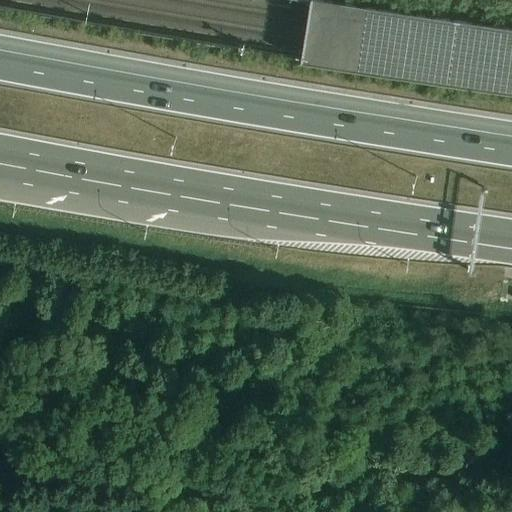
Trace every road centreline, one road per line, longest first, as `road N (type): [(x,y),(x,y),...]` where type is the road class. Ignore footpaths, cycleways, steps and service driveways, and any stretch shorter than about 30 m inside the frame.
road 1 (motorway): [(511,148),(254,110),(0,58)]
road 2 (motorway): [(0,149),(511,237)]
road 3 (unclassified): [(0,471),(493,472)]
